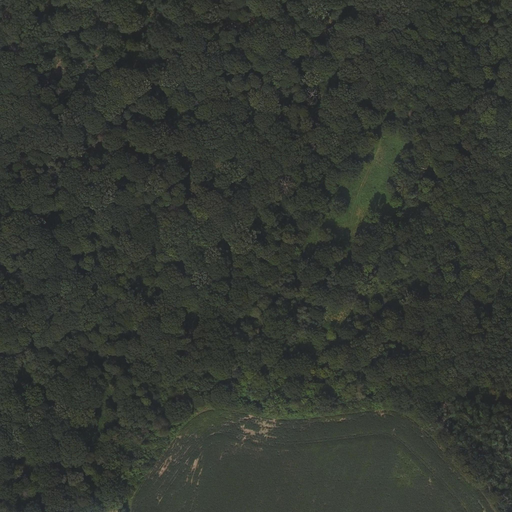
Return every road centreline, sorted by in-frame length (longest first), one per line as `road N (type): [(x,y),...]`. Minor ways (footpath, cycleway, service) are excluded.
road 1 (track): [(412,75),(296,0)]
road 2 (track): [(466,389),(511,265)]
